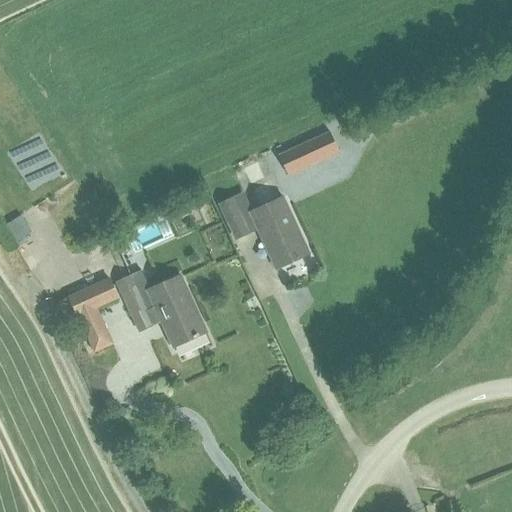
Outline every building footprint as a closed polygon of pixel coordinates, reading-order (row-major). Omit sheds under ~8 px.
[(44,132),(13,147),(32,185),(62,170),(44,132)] [(329,132),(280,155),(289,174),(339,151),(329,132)] [(306,253),(279,197),(249,211),(245,202),(235,207),(230,198),(217,204),(233,238),(254,228),(273,268),(306,253)] [(86,259),(62,260),(62,272),(87,271),(86,259)] [(128,276),(114,283),(130,318),(152,307),(171,348),(203,332),(177,276),(149,288),(141,270),(128,276)] [(78,314),(116,296),(108,280),(70,298),(78,314)] [(303,280),(288,288),(301,310),(315,302),(303,280)]
